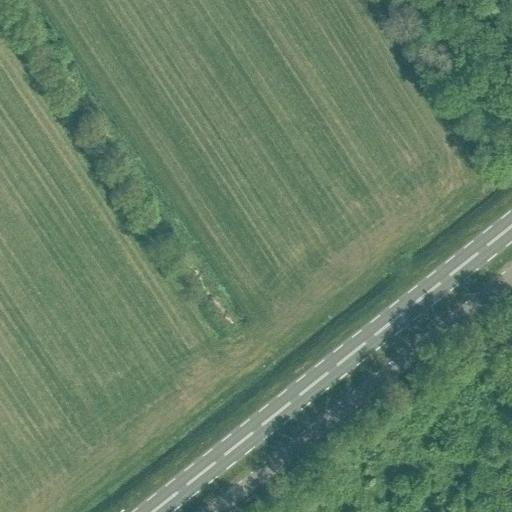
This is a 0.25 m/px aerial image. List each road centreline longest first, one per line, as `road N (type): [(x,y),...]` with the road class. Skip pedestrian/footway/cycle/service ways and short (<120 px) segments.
road 1 (primary): [(150,511),(511,224)]
road 2 (unclassified): [(212,511),(511,272)]
